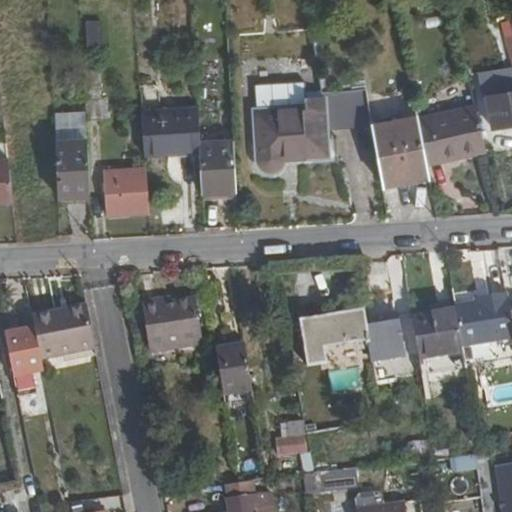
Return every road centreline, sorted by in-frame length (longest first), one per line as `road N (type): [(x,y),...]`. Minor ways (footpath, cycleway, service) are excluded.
road 1 (residential): [(106,253),(511,225)]
road 2 (residential): [(155,511),(106,253)]
